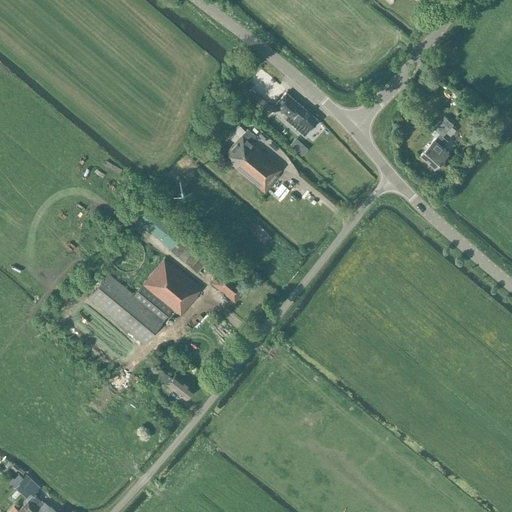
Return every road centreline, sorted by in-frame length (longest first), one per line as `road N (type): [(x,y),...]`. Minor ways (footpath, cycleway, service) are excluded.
road 1 (unclassified): [(115,511),(390,177)]
road 2 (tertiary): [(351,130),(196,0)]
road 3 (tertiary): [(351,130),(412,67),(460,0)]
road 4 (tertiary): [(511,287),(390,177)]
